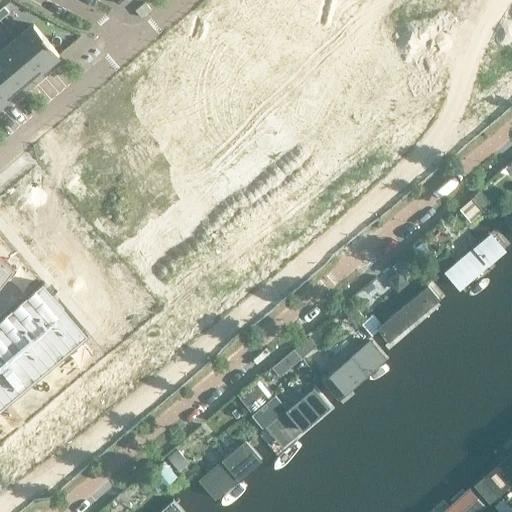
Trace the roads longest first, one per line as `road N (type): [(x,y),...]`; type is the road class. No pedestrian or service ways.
road 1 (residential): [(56,511),(511,129)]
road 2 (residential): [(133,41),(0,156)]
